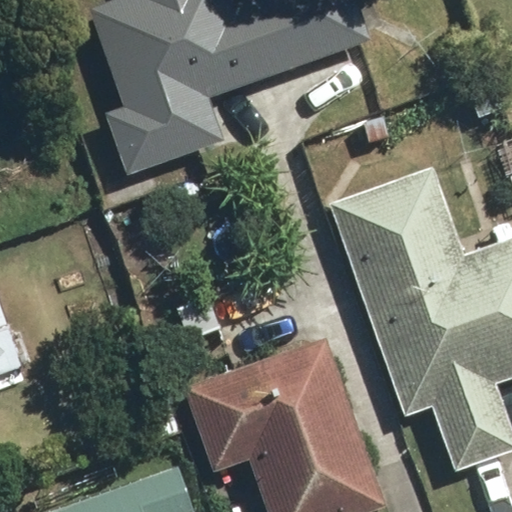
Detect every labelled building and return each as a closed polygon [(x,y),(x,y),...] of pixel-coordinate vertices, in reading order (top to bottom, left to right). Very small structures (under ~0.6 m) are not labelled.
[(118,0),(122,8),(81,23),(114,115),(94,122),(117,185),(214,151),(200,111),(362,54),(343,0),(118,0)] [(423,184),(323,218),(397,429),(427,419),(447,478),(511,455),(511,454),(491,393),(511,385),(511,241),(451,263),(423,184)] [(0,287),(0,391),(30,381),(3,313),(17,308),(8,285),(0,287)] [(376,511),(318,351),(174,399),(202,483),(240,471),(253,511),(376,511)] [(188,511),(175,475),(75,511),(188,511)]
